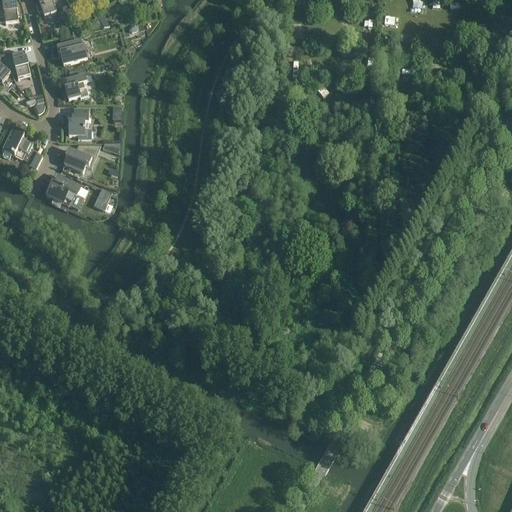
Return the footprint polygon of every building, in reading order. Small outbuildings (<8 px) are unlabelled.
[(62,10),(57,0),(37,0),(39,4),(36,5),(36,4),(36,6),(36,7),(36,9),(37,10),(37,12),(38,13),(39,15),(40,16),(40,15),(43,14),(44,19),(56,15),(56,13),(62,10)] [(57,0),(62,10),(68,7),(70,9),(81,4),(79,0),(57,0)] [(0,5),(0,24),(5,24),(6,27),(18,25),(18,20),(20,19),(20,20),(21,20),(21,19),(21,16),(21,14),(21,12),(20,11),(20,9),(19,8),(19,9),(16,9),(15,1),(3,2),(3,5),(0,5)] [(60,56),(63,68),(87,62),(84,49),(83,50),(81,44),(77,45),(76,39),(60,43),(62,49),(57,50),(58,57),(60,56)] [(14,56),(4,57),(4,58),(13,75),(13,76),(16,75),(18,82),(30,79),(30,81),(31,81),(24,55),(13,58),(13,57),(14,56)] [(11,76),(13,76),(13,75),(4,58),(4,57),(0,57),(0,83),(3,87),(4,86),(3,85),(11,76)] [(68,103),(80,99),(80,101),(88,99),(86,91),(84,91),(83,87),(87,86),(83,72),(69,74),(71,82),(65,84),(67,91),(65,91),(68,103)] [(72,125),(69,125),(68,139),(78,139),(78,142),(88,142),(88,132),(88,126),(89,126),(89,112),(73,112),(73,118),(72,118),(72,125)] [(12,133),(2,153),(5,154),(2,158),(9,162),(11,157),(15,159),(15,158),(23,162),(31,166),(30,169),(27,174),(33,177),(43,158),(37,155),(38,153),(32,150),(33,147),(23,143),(25,139),(12,133)] [(68,152),(65,160),(67,161),(64,168),(83,175),(86,168),(89,169),(92,162),(94,163),(100,149),(101,149),(101,148),(78,148),(79,149),(76,155),(68,152)] [(46,198),(69,209),(69,208),(78,212),(83,200),(77,198),(81,190),(58,179),(55,187),(52,185),(46,198)]
